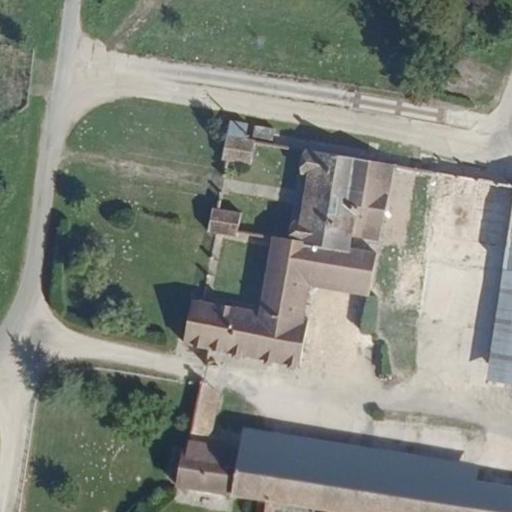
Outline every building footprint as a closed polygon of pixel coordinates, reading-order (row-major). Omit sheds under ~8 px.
[(269,129),(250,126),(245,170),(279,176),(284,146),(267,143),(269,129)] [(296,145),(295,132),(276,130),(275,141),(296,145)] [(221,328),(219,346),(313,360),(317,330),(298,328),(300,312),(315,314),(320,280),(371,287),(369,304),(382,306),(388,263),(358,259),(360,243),(376,245),(378,231),(396,233),(407,162),(316,149),(310,186),(319,187),(314,223),(303,221),(300,244),(269,240),(272,215),(232,209),(225,253),(286,262),(278,319),(217,309),(214,327),(221,328)] [(511,180),(437,169),(425,248),(418,247),(412,294),(442,296),(447,251),(511,259),(511,180)] [(380,325),(382,316),(366,315),(365,324),(380,325)] [(231,383),(208,379),(203,418),(226,420),(231,383)] [(295,494),(416,511),(511,511),(511,475),(200,435),(193,479),(245,487),(295,494)] [(260,511),(292,511),(295,494),(245,487),(243,509),(260,511)]
